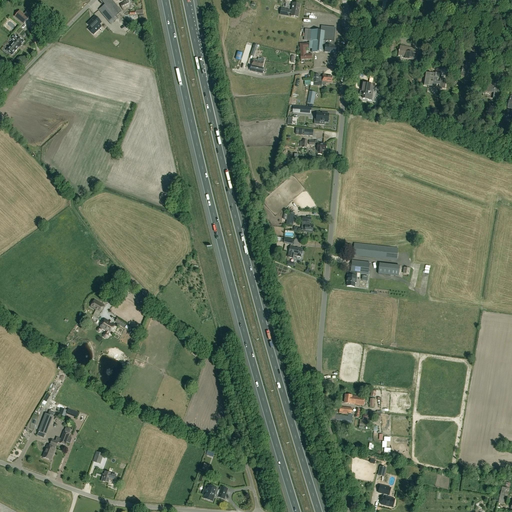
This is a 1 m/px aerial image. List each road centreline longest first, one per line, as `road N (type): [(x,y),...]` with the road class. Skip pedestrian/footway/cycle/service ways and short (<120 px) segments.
road 1 (motorway): [(319,511),(185,0)]
road 2 (motorway): [(165,0),(206,193),(296,511)]
road 3 (unclassified): [(350,511),(318,373),(346,13)]
road 4 (unclassified): [(208,511),(120,504),(0,462)]
road 5 (residential): [(346,13),(511,40)]
road 6 (unclassified): [(0,95),(94,0)]
